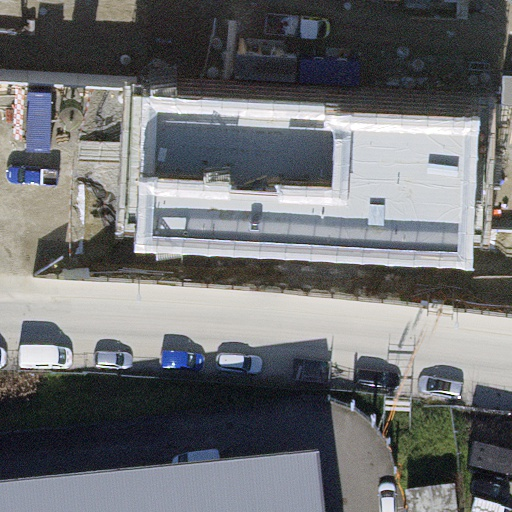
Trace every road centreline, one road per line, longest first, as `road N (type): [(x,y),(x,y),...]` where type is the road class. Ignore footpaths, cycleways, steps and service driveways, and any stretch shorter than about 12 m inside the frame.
road 1 (residential): [(511,366),(0,333)]
road 2 (unknown): [(377,511),(354,427),(317,354)]
